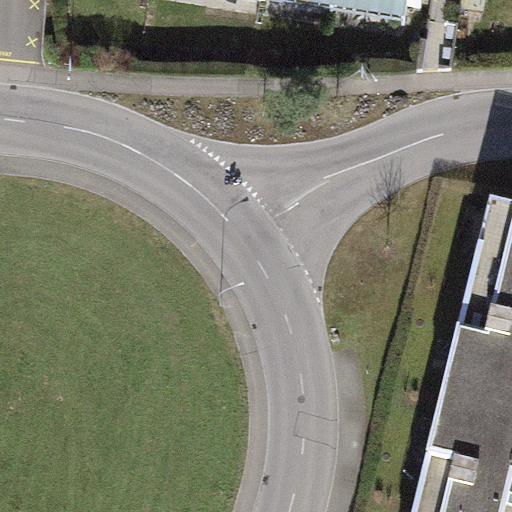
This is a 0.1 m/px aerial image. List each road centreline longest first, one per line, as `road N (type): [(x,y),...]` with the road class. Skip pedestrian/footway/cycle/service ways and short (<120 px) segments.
road 1 (tertiary): [(282,511),(301,423),(288,306),(241,222)]
road 2 (residential): [(241,222),(413,150),(511,127)]
road 3 (tertiary): [(241,222),(123,144),(0,126)]
